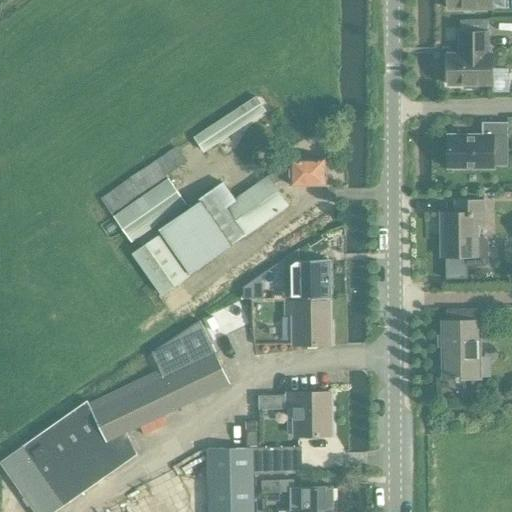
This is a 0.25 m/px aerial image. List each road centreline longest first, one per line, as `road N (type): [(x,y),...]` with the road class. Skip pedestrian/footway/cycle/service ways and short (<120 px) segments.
road 1 (residential): [(394,511),(391,109)]
road 2 (residential): [(511,103),(391,109)]
